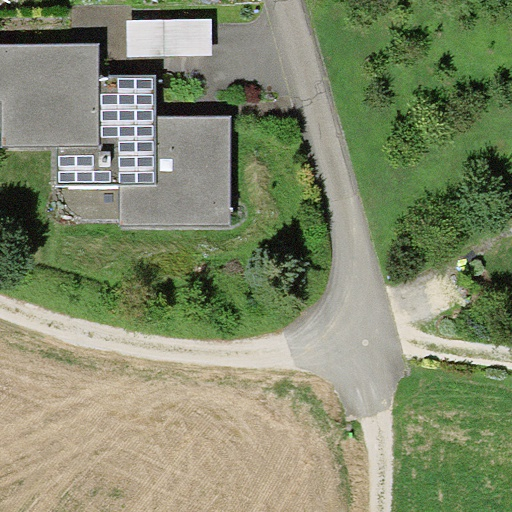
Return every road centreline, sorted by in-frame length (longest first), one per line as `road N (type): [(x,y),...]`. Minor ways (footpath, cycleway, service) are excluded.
road 1 (track): [(0,308),(148,344),(423,353),(511,364)]
road 2 (residential): [(282,0),(339,181),(366,350)]
road 3 (track): [(375,511),(366,350)]
